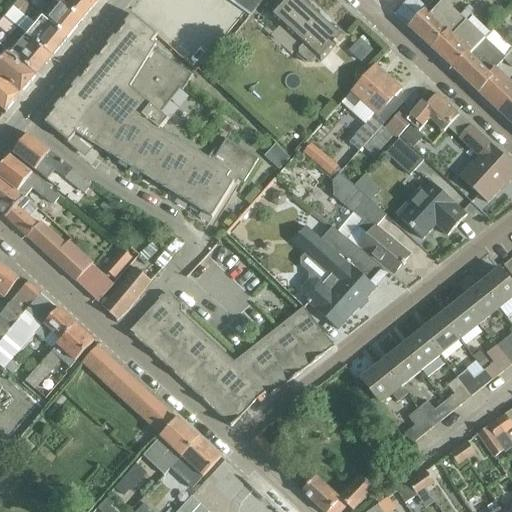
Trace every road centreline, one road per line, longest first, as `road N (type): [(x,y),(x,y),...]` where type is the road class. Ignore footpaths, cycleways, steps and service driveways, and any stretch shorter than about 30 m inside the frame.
road 1 (residential): [(229,442),(511,221)]
road 2 (residential): [(112,340),(200,246),(22,118)]
road 3 (residential): [(511,143),(361,0)]
road 4 (residential): [(229,442),(112,340)]
road 5 (secondary): [(22,118),(120,0)]
road 6 (residential): [(112,340),(0,240)]
